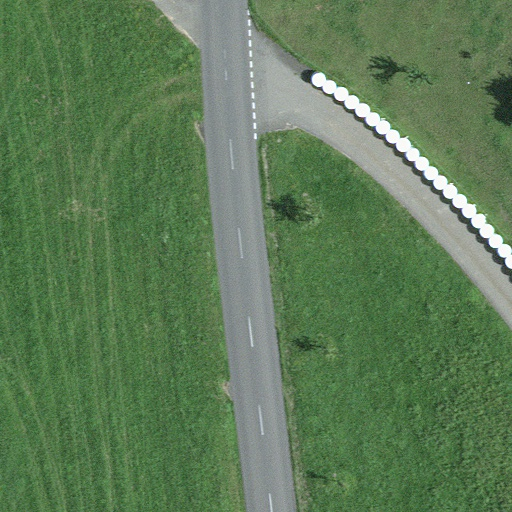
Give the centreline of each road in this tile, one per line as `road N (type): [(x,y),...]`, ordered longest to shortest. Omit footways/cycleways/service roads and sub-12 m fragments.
road 1 (tertiary): [(274,511),(240,244),(223,0)]
road 2 (track): [(169,0),(226,57),(365,144),(511,299)]
